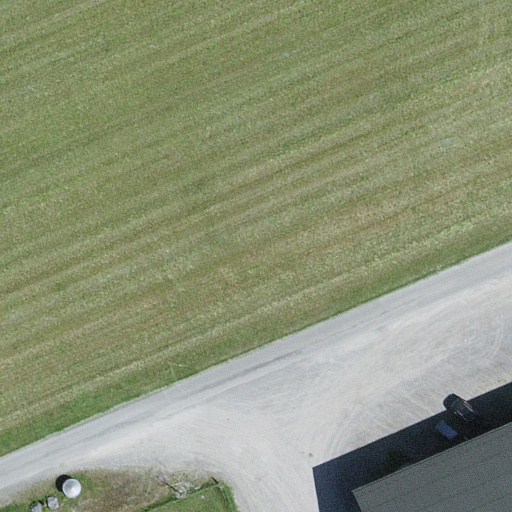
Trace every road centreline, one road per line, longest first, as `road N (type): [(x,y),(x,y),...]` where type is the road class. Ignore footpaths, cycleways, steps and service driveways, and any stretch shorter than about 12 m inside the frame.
road 1 (track): [(0,473),(511,260)]
road 2 (track): [(257,366),(316,511)]
